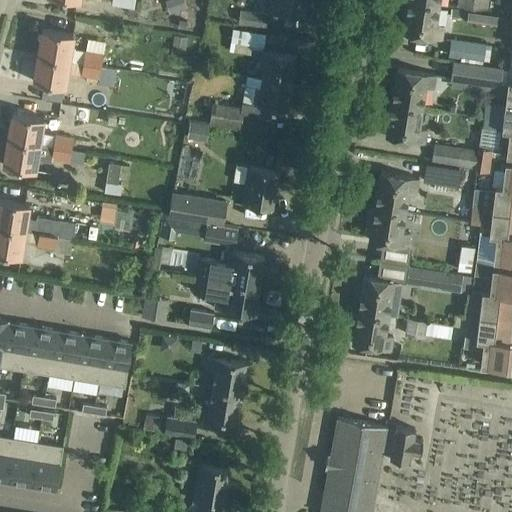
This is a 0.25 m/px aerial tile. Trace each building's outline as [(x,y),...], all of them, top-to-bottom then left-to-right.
[(164,0),(169,12),(186,6),(184,0),(164,0)] [(269,0),(268,10),(282,13),(302,16),(304,0),(269,0)] [(435,24),(438,3),(417,0),(408,0),(403,33),(441,39),(443,25),(435,24)] [(458,0),(458,6),(467,7),(494,12),(494,11),(496,2),(488,0),(487,0),(458,0)] [(495,11),(494,11),(494,12),(467,7),(467,10),(451,7),(449,15),(465,18),(465,17),(476,19),(475,23),(493,26),(495,11)] [(238,22),(266,26),(268,14),(239,9),(238,22)] [(510,32),(511,25),(511,16),(496,14),(494,30),(510,32)] [(178,22),(177,26),(182,27),(186,27),(186,23),(187,19),(182,19),(179,18),(178,22)] [(232,28),(230,40),(252,44),(262,46),(264,34),(232,28)] [(41,29),(37,55),(69,60),(73,34),(41,29)] [(173,33),(171,44),(176,45),(185,46),(185,40),(186,35),(176,34),(173,33)] [(450,56),(481,60),(481,59),(482,59),(484,44),(452,39),(450,56)] [(84,49),(82,62),(101,65),(102,65),(103,52),(84,49)] [(262,50),(259,67),(264,67),(262,77),(291,82),(296,55),(276,52),(262,50)] [(37,55),(33,81),(65,86),(67,71),(80,74),(82,62),(69,60),(37,55)] [(500,84),(503,68),(452,61),(450,77),(500,84)] [(82,62),(80,74),(99,77),(101,65),(82,62)] [(391,102),(421,107),(425,86),(433,88),(435,74),(397,68),(391,102)] [(243,97),(242,102),(253,104),(267,106),(276,107),(287,109),(291,82),(262,77),(246,75),(243,97)] [(211,102),(208,121),(209,122),(239,126),(242,107),(241,106),(211,102)] [(418,127),(421,107),(391,102),(386,136),(424,142),(426,129),(418,127)] [(484,116),(499,118),(501,104),(486,103),(484,116)] [(511,105),(504,105),(501,104),(499,118),(484,116),(483,127),(509,130),(506,154),(511,154),(511,105)] [(108,126),(111,114),(78,108),(75,120),(108,126)] [(11,112),(7,138),(39,144),(41,131),(43,117),(11,112)] [(186,134),(203,138),(206,124),(189,121),(186,134)] [(55,133),(53,146),(71,149),(73,137),(74,136),(55,133)] [(3,165),(22,168),(35,170),(36,158),(51,161),(51,159),(69,161),(83,163),(85,152),(71,149),(53,146),(39,144),(7,138),(3,165)] [(475,167),(477,151),(434,144),(431,160),(475,167)] [(478,148),(477,151),(475,167),(475,169),(490,171),(494,150),(478,148)] [(108,162),(103,192),(121,195),(123,183),(117,182),(120,164),(108,162)] [(494,185),(492,207),(471,204),(469,220),(480,222),(482,222),(484,209),(491,210),(511,212),(511,163),(505,162),(504,170),(494,169),(493,185),(494,185)] [(233,180),(245,182),(242,203),(271,208),(277,170),(236,163),(233,180)] [(427,184),(452,188),(455,168),(430,164),(427,184)] [(374,207),(404,211),(408,190),(416,191),(418,178),(380,172),(374,207)] [(172,192),(168,214),(191,218),(206,220),(222,223),(226,201),(172,192)] [(471,199),(458,197),(456,217),(469,218),(471,199)] [(38,232),(57,235),(72,238),(75,221),(36,215),(35,219),(26,217),(29,204),(0,198),(0,225),(25,230),(38,232)] [(101,200),(99,216),(113,218),(116,202),(101,200)] [(369,240),(389,243),(407,246),(409,232),(401,231),(404,211),(374,207),(369,240)] [(479,233),(475,261),(493,263),(493,259),(511,261),(511,212),(491,210),(484,209),(482,222),(480,222),(479,233)] [(191,218),(189,231),(204,233),(205,225),(206,221),(206,220),(191,218)] [(237,227),(206,221),(205,225),(204,233),(203,240),(226,244),(225,249),(223,249),(221,261),(198,257),(195,274),(209,277),(228,280),(229,280),(258,285),(263,255),(233,251),(234,245),(235,245),(237,227)] [(0,252),(20,256),(25,230),(0,225),(0,252)] [(57,235),(38,232),(37,244),(55,247),(57,235)] [(457,268),(470,271),(474,246),(472,246),(473,238),(463,237),(462,244),(461,244),(457,268)] [(470,292),(472,277),(408,266),(405,282),(459,291),(459,290),(470,292)] [(467,312),(511,319),(511,317),(511,269),(492,267),(489,290),(471,288),(467,312)] [(254,314),(258,285),(229,280),(228,280),(209,277),(195,274),(192,291),(215,295),(213,307),(254,314)] [(363,275),(357,310),(387,315),(387,314),(391,293),(399,295),(401,282),(401,281),(383,278),(363,275)] [(166,319),(168,299),(145,296),(142,316),(166,319)] [(190,308),(187,323),(210,327),(213,311),(190,308)] [(387,315),(357,310),(352,343),(390,349),(392,336),(384,334),(387,315)] [(511,342),(509,342),(511,319),(467,312),(464,337),(484,340),(480,363),(506,367),(507,360),(511,360),(511,342)] [(422,336),(425,320),(407,318),(405,333),(422,336)] [(6,319),(5,319),(0,348),(0,365),(22,369),(30,325),(5,321),(6,319)] [(30,325),(22,369),(48,373),(55,329),(30,325)] [(55,329),(48,373),(73,377),(80,333),(55,329)] [(80,333),(73,377),(98,381),(105,337),(80,333)] [(105,337),(98,381),(124,386),(131,342),(105,337)] [(191,337),(190,350),(199,351),(201,339),(191,337)] [(205,355),(203,368),(214,370),(212,386),(241,391),(246,361),(205,355)] [(198,400),(196,413),(216,417),(236,420),(241,391),(212,386),(210,398),(209,401),(198,400)] [(44,396),(32,394),(31,402),(43,404),(44,396)] [(54,406),(56,398),(44,396),(43,404),(54,406)] [(94,404),(82,402),(81,410),(93,412),(94,404)] [(106,406),(94,404),(93,412),(105,414),(106,406)] [(42,410),(30,408),(29,416),(40,418),(42,410)] [(54,411),(42,410),(40,418),(52,419),(54,411)] [(195,420),(166,415),(166,416),(146,414),(144,428),(192,436),(195,420)] [(370,511),(381,451),(389,453),(389,457),(409,460),(411,451),(420,452),(422,439),(413,438),(415,428),(395,424),(394,428),(387,427),(386,427),(386,425),(337,416),(330,454),(327,454),(324,467),(328,467),(319,511),(370,511)] [(0,434),(0,479),(4,481),(11,436),(0,434)] [(11,436),(4,481),(29,485),(37,441),(11,436)] [(175,437),(173,446),(185,448),(187,439),(175,437)] [(37,441),(29,485),(55,489),(63,445),(37,441)] [(193,500),(202,502),(222,505),(228,467),(199,462),(193,500)]
